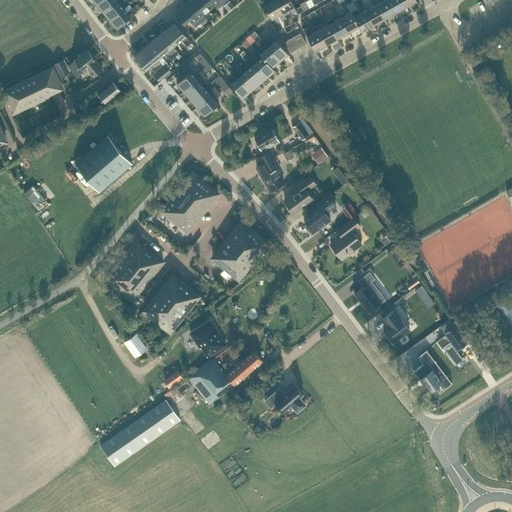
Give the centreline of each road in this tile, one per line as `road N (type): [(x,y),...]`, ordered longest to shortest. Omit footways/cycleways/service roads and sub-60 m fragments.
road 1 (tertiary): [(443,435),(430,430),(256,205),(193,147)]
road 2 (residential): [(193,147),(456,0)]
road 3 (unclassified): [(0,324),(88,270),(193,147)]
road 4 (tertiary): [(193,147),(116,52)]
